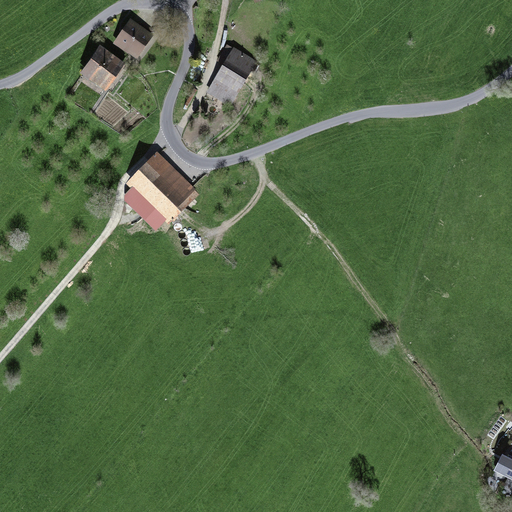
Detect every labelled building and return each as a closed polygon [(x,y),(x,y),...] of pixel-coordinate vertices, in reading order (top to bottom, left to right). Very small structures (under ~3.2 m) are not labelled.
[(118,47),(137,59),(148,41),(129,29),(118,47)] [(79,76),(102,92),(121,66),(97,50),(79,76)] [(236,54),(212,92),(231,104),(255,65),(236,54)] [(187,187),(150,154),(123,184),(161,217),(187,187)] [(495,469),(511,478),(511,458),(503,454),(495,469)]
